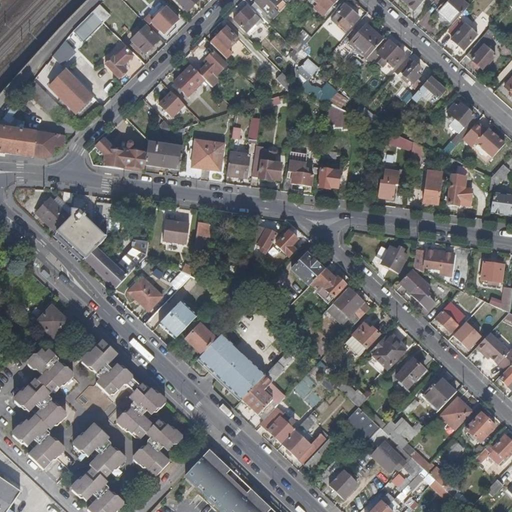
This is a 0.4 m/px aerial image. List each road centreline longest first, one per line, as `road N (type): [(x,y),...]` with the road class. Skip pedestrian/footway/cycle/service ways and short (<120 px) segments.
road 1 (residential): [(292,212),(511,421)]
road 2 (secondary): [(315,511),(98,304)]
road 3 (residential): [(60,175),(227,0)]
road 4 (residential): [(60,175),(292,212)]
road 5 (residential): [(292,212),(511,240)]
road 6 (residential): [(511,126),(368,0)]
road 7 (secondary): [(98,304),(0,204)]
road 8 (secondary): [(0,218),(98,304)]
